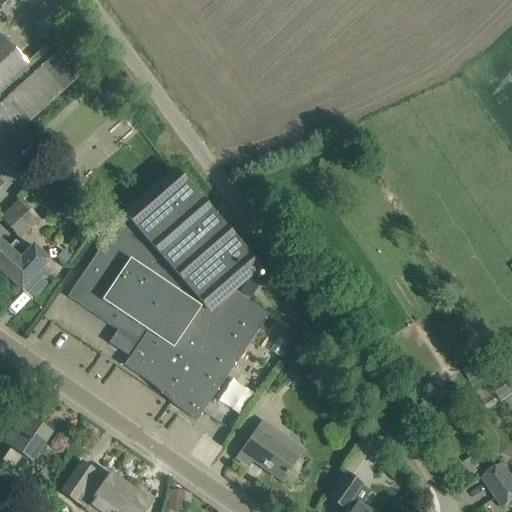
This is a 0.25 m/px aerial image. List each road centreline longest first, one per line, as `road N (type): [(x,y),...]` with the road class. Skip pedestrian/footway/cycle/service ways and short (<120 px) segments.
road 1 (residential): [(449,511),(440,464),(89,0)]
road 2 (residential): [(241,511),(0,350)]
